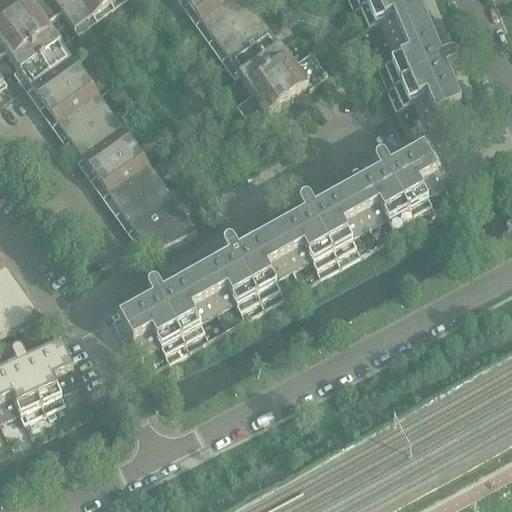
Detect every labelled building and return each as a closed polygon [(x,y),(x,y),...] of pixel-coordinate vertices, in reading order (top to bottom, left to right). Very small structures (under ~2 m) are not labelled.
[(0,63),(6,59),(38,102),(152,262),(163,256),(198,240),(47,30),(62,19),(48,0),(38,0),(29,7),(31,10),(0,32),(0,63)] [(125,0),(48,0),(62,19),(75,36),(125,0)] [(294,72),(280,53),(242,0),(180,0),(253,102),(236,114),(253,137),(272,123),(270,121),(307,94),(309,97),(328,83),(311,60),(294,72)] [(433,125),(439,123),(465,112),(449,77),(454,75),(455,74),(456,73),(456,71),(456,70),(456,69),(456,68),(455,67),(455,66),(453,65),(452,65),(451,64),(445,67),(416,0),(346,0),(405,137),(433,125)] [(455,211),(443,190),(424,155),(390,174),(387,169),(386,168),(385,167),(384,167),(383,166),(381,167),(379,167),(378,168),(377,169),(377,170),(377,171),(376,172),(376,173),(377,174),(380,179),(314,216),(311,211),(310,210),(309,210),(308,209),(306,209),(305,209),(303,209),(302,210),(301,211),(301,213),(301,214),(301,216),(301,217),(304,222),(238,258),(235,252),(234,252),(232,251),(231,251),(229,251),(228,252),(226,253),(225,254),(225,255),(225,257),(225,258),(225,259),(228,264),(162,301),(159,296),(158,295),(157,294),(156,294),(155,294),(154,294),(153,294),(152,294),(151,295),(150,297),(149,297),(149,298),(149,299),(149,300),(149,301),(152,306),(119,325),(151,382),(455,211)] [(0,344),(42,325),(0,265),(0,344)] [(0,428),(19,419),(24,430),(65,412),(60,401),(80,392),(62,353),(36,365),(33,357),(23,361),(23,360),(22,360),(21,359),(20,358),(19,358),(18,358),(16,359),(14,360),(13,361),(13,362),(13,363),(13,364),(13,366),(17,374),(0,381),(0,428)]
